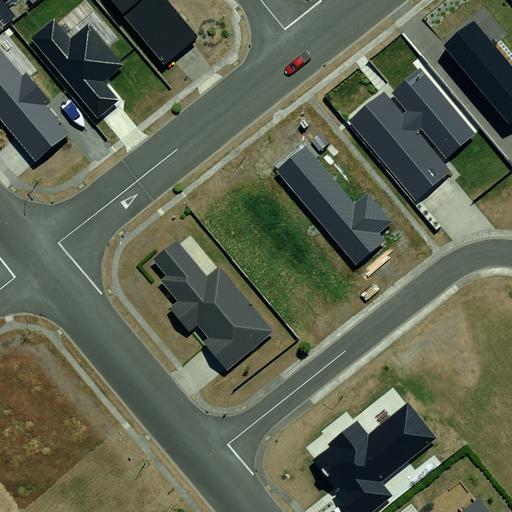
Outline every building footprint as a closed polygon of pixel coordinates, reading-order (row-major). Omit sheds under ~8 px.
[(160,0),(115,0),(109,5),(156,67),(191,40),(160,0)] [(511,74),(462,15),(434,38),(502,119),(511,110),(511,74)] [(49,26),(25,46),(89,122),(114,101),(100,84),(118,69),(83,28),(64,44),(49,26)] [(4,48),(0,50),(0,115),(36,161),(68,132),(4,48)] [(370,90),(350,106),(417,183),(469,136),(411,69),(381,95),(370,90)] [(175,239),(139,269),(190,330),(223,371),(272,331),(219,266),(206,277),(175,239)] [(350,429),(304,465),(340,511),(365,511),(386,496),(374,479),(425,440),(401,408),(359,440),(350,429)]
